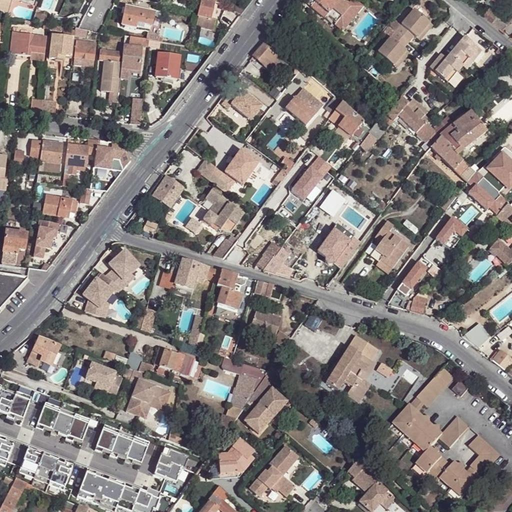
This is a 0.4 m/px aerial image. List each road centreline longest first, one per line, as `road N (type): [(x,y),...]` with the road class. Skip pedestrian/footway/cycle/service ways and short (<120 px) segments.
road 1 (unclassified): [(511,387),(437,327),(102,223)]
road 2 (tertiary): [(276,0),(157,151)]
road 3 (unclassified): [(0,121),(118,135),(157,151)]
road 4 (tertiary): [(102,223),(0,342)]
